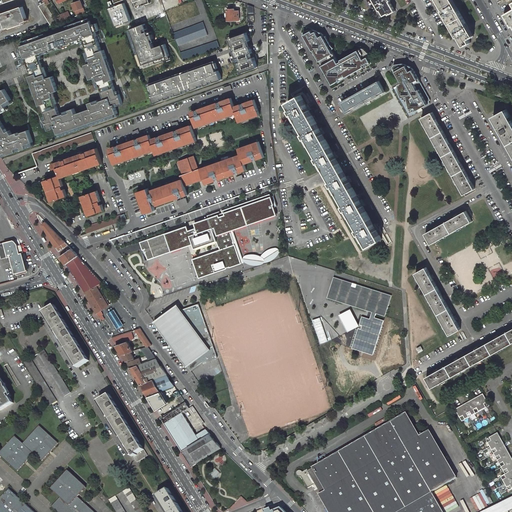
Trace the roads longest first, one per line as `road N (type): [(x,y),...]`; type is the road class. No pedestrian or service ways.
road 1 (residential): [(135,225),(269,170),(261,96),(250,87),(221,94),(108,136),(104,150),(124,194)]
road 2 (residential): [(76,245),(255,469)]
road 3 (tertiary): [(57,275),(205,511)]
road 4 (tertiary): [(485,68),(305,0)]
road 5 (residential): [(464,316),(416,230),(493,185)]
road 6 (unclassified): [(255,469),(386,386)]
road 7 (residential): [(282,154),(296,236),(321,227),(302,186)]
road 8 (residential): [(433,61),(430,79),(493,185)]
road 9 (residential): [(321,100),(387,220)]
road 10 (residential): [(279,28),(275,116),(282,154)]
